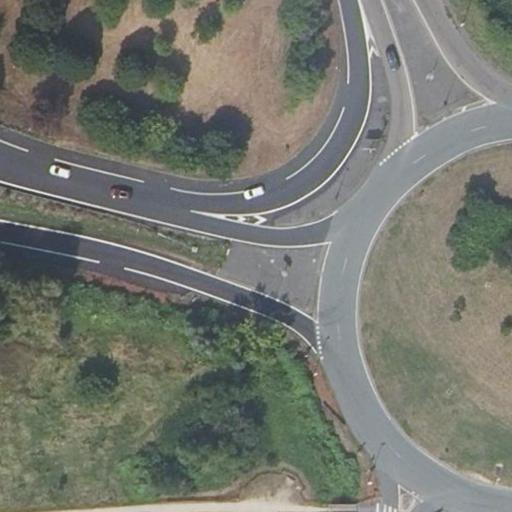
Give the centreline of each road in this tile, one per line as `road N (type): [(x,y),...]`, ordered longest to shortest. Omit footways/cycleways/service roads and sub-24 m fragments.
road 1 (trunk): [(0,236),(248,305),(340,354)]
road 2 (trunk): [(350,0),(351,99),(332,149),(311,172),(271,196),(152,206)]
road 3 (trunk): [(357,231),(289,241),(224,234),(152,206)]
road 4 (secondary): [(367,0),(401,98),(404,169)]
road 5 (trunk): [(152,206),(0,162)]
road 6 (secondary): [(511,101),(469,75),(424,0)]
road 7 (secondary): [(340,354),(368,423),(402,462)]
road 8 (secondary): [(357,231),(339,284),(340,354)]
